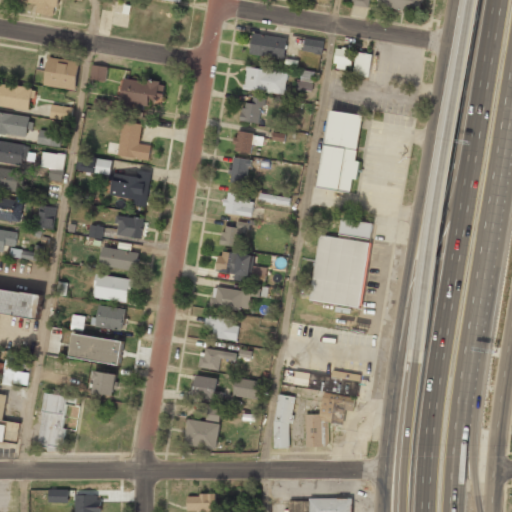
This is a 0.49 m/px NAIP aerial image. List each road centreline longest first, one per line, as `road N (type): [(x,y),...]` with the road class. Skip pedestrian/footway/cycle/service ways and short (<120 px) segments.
road 1 (residential): [(220,0),(140,468),(140,511)]
road 2 (secondary): [(450,0),(381,511)]
road 3 (motorway): [(488,77),(427,511)]
road 4 (residential): [(0,469),(382,472)]
road 5 (motorway): [(472,0),(413,360)]
road 6 (motorway): [(465,389),(511,60)]
road 7 (motorway): [(488,77),(402,316)]
road 8 (residential): [(220,5),(443,42)]
road 9 (residential): [(0,30),(207,61)]
road 10 (motorway): [(413,360),(403,511)]
road 11 (secondary): [(496,511),(511,371)]
road 12 (motorway): [(481,511),(465,389)]
road 13 (motorway): [(453,511),(465,389)]
